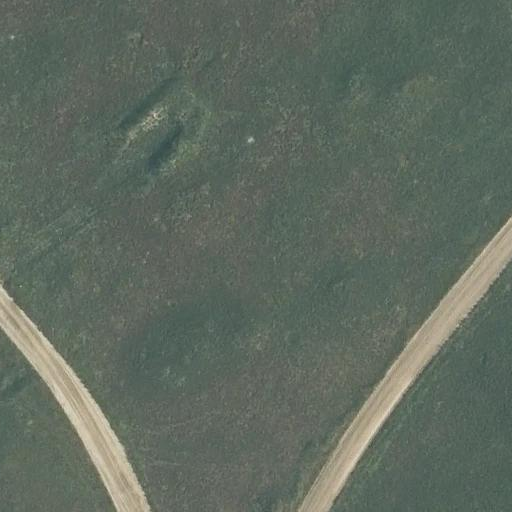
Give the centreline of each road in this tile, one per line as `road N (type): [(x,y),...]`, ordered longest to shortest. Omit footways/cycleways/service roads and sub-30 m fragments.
road 1 (track): [(321,511),(416,360),(511,242)]
road 2 (track): [(0,309),(74,395),(136,511)]
road 3 (track): [(0,277),(77,218),(168,123)]
